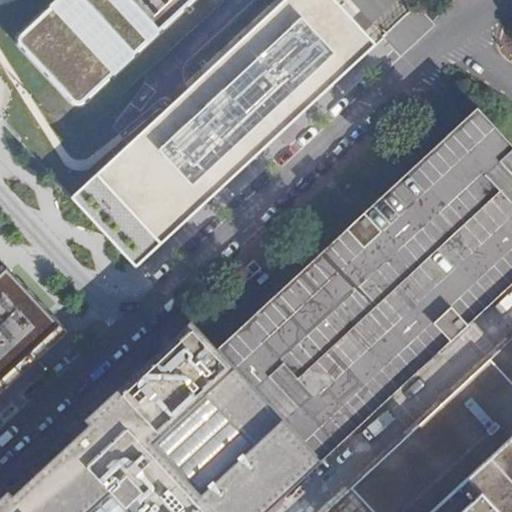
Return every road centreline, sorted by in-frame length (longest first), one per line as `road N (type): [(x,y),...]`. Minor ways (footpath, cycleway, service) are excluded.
road 1 (residential): [(126,322),(443,31),(470,11),(511,6)]
road 2 (residential): [(0,189),(126,322)]
road 3 (residential): [(0,441),(126,322)]
